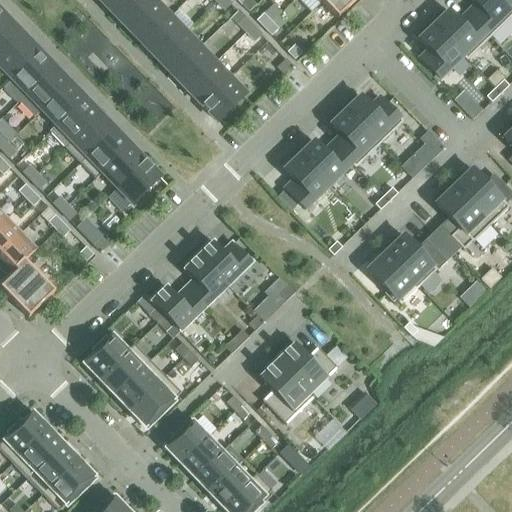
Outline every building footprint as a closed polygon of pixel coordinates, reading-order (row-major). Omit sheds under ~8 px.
[(97,0),(111,14),(125,0),(97,0)] [(127,30),(154,3),(151,0),(125,0),(111,14),(127,30)] [(231,5),(226,0),(219,0),(216,3),(224,12),(231,5)] [(337,20),(357,0),(326,0),(321,4),(337,20)] [(467,15),(490,39),(511,17),(511,14),(497,0),(469,0),(475,6),(467,15)] [(511,0),(497,0),(511,14),(511,0)] [(142,45),(169,18),(154,3),(127,30),(142,45)] [(0,31),(9,23),(0,13),(0,31)] [(490,39),(467,15),(458,23),(448,13),(433,27),(467,61),(490,39)] [(271,22),(263,15),(256,22),(263,30),(271,22)] [(157,61),(184,34),(169,18),(142,45),(157,61)] [(253,27),(245,19),(237,26),(246,34),(253,27)] [(278,30),(271,22),(263,30),(271,37),(278,30)] [(0,60),(23,38),(9,23),(0,31),(0,60)] [(261,36),(253,27),(246,34),(254,43),(261,36)] [(467,61),(433,27),(419,41),(429,51),(419,60),(439,81),(463,59),(466,62),(467,61)] [(172,76),(199,49),(184,34),(157,61),(172,76)] [(0,68),(10,80),(38,53),(23,38),(0,60),(0,68)] [(302,54),(294,46),(287,54),(294,61),(302,54)] [(187,92),(214,65),(199,49),(172,76),(187,92)] [(26,95),(53,69),(38,53),(10,80),(26,95)] [(284,77),(292,68),(285,61),(277,69),(284,77)] [(202,107),(229,81),(214,65),(187,92),(202,107)] [(41,111),(68,84),(53,69),(26,95),(41,111)] [(245,97),(229,81),(202,107),(217,123),(245,97)] [(503,82),(494,90),(500,96),(509,87),(503,82)] [(49,133),(83,100),(68,84),(41,111),(54,125),(48,132),(49,133)] [(486,98),(491,104),(500,96),(494,90),(486,98)] [(345,112),(379,147),(403,123),(379,99),(370,108),(360,98),(345,112)] [(64,148),(98,115),(83,100),(49,133),(64,148)] [(379,147),(345,112),(331,126),(341,137),(332,145),(355,169),(379,147)] [(79,164),(113,131),(98,115),(64,148),(79,164)] [(94,180),(129,147),(113,131),(79,164),(94,180)] [(299,157),(329,188),(351,166),(355,170),(355,169),(332,145),(323,153),(313,143),(299,157)] [(15,152),(7,144),(0,149),(0,151),(8,159),(15,152)] [(430,153),(436,158),(444,150),(439,144),(430,153)] [(116,189),(144,163),(129,147),(94,180),(95,181),(102,174),(116,189)] [(329,188),(299,157),(284,171),(294,182),(285,191),(305,211),(329,188)] [(10,170),(2,162),(0,164),(0,174),(3,177),(10,170)] [(160,179),(144,163),(116,189),(132,206),(160,179)] [(28,166),(21,173),(29,181),(36,175),(28,166)] [(453,188),(490,226),(509,209),(505,205),(511,198),(511,195),(497,180),(489,188),(472,171),(453,188)] [(45,183),(36,175),(29,181),(38,190),(45,183)] [(33,193),(25,186),(18,193),(25,201),(33,193)] [(490,226),(453,188),(435,206),(453,224),(444,232),(463,252),(472,243),(472,244),(490,226)] [(392,189),(383,198),(389,204),(397,195),(392,189)] [(40,201),(33,193),(25,201),(33,208),(40,201)] [(59,198),(52,205),(60,213),(67,206),(59,198)] [(380,212),(389,204),(383,198),(374,206),(380,212)] [(76,215),(67,206),(60,213),(68,222),(76,215)] [(62,224),(55,217),(47,224),(55,232),(62,224)] [(0,254),(22,234),(7,218),(0,224),(0,254)] [(70,232),(62,224),(55,232),(62,239),(70,232)] [(0,284),(37,249),(22,234),(0,254),(0,262),(3,266),(0,268),(0,271),(6,277),(0,282),(0,284)] [(385,254),(418,289),(435,272),(436,272),(445,263),(429,246),(420,255),(403,237),(385,254)] [(100,254),(109,246),(102,239),(93,247),(100,254)] [(328,252),(333,257),(342,249),(336,243),(328,252)] [(208,245),(196,256),(228,288),(252,265),(231,244),(222,253),(213,244),(209,247),(208,245)] [(93,256),(85,248),(78,255),(86,263),(93,256)] [(39,278),(24,263),(37,250),(37,249),(0,284),(0,290),(12,304),(39,278)] [(418,289),(385,254),(367,272),(387,293),(384,295),(393,304),(395,301),(400,306),(418,289)] [(228,288),(196,256),(185,267),(187,269),(183,272),(192,281),(184,290),(204,311),(228,288)] [(28,319),(54,294),(39,278),(12,304),(28,319)] [(294,295),(287,288),(278,296),(285,303),(294,295)] [(180,334),(204,311),(184,290),(175,298),(166,289),(163,292),(161,290),(149,302),(156,309),(164,318),(173,327),(178,333),(180,334)] [(164,318),(156,309),(149,316),(157,325),(164,318)] [(173,327),(164,318),(157,325),(165,334),(173,327)] [(255,333),(263,325),(256,318),(248,326),(255,333)] [(409,324),(403,329),(411,338),(417,333),(409,324)] [(128,353),(127,353),(112,337),(106,343),(104,341),(92,352),(94,354),(83,365),(99,381),(128,353)] [(231,356),(240,347),(233,340),(224,349),(231,356)] [(190,353),(182,345),(175,352),(183,360),(190,353)] [(285,351),(275,361),(309,396),(310,396),(326,380),(327,380),(327,379),(336,371),(337,370),(326,359),(317,349),(316,350),(316,351),(308,359),(294,345),(293,346),(294,346),(287,352),(285,351)] [(114,397),(150,362),(135,347),(134,346),(127,353),(128,353),(99,381),(114,397)] [(198,362),(190,353),(183,360),(191,369),(198,362)] [(313,399),(310,396),(309,396),(275,361),(264,371),(266,373),(259,379),(258,380),(264,385),(272,394),(263,402),(262,403),(285,427),(286,426),(312,400),(313,400),(313,399)] [(129,413),(165,378),(150,362),(114,397),(129,413)] [(180,394),(165,378),(129,413),(145,429),(180,394)] [(234,413),(241,406),(233,398),(226,405),(234,413)] [(242,422),(249,415),(241,406),(234,413),(242,422)] [(0,452),(12,465),(48,431),(32,414),(21,425),(19,423),(7,435),(9,437),(0,445),(0,452)] [(180,466),(207,439),(192,424),(165,450),(180,466)] [(269,436),(261,427),(254,434),(262,443),(269,436)] [(27,481),(63,446),(48,431),(12,465),(27,481)] [(278,444),(269,436),(262,443),(271,451),(278,444)] [(194,480),(221,454),(207,439),(180,466),(194,480)] [(42,496),(78,462),(63,446),(27,481),(42,496)] [(208,495),(236,469),(221,454),(194,480),(208,495)] [(58,511),(94,478),(78,462),(42,496),(57,511),(58,511)] [(250,483),(249,482),(236,469),(208,495),(223,509),(250,483)] [(272,492),(257,477),(256,476),(249,482),(250,483),(223,509),(225,511),(255,511),(261,506),(259,504),(272,492)] [(126,511),(114,499),(101,511),(126,511)]
